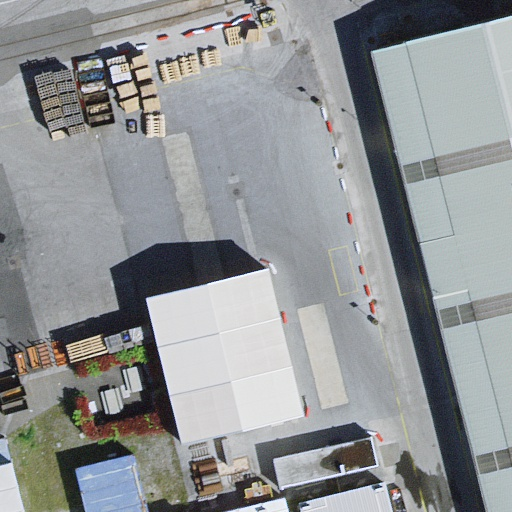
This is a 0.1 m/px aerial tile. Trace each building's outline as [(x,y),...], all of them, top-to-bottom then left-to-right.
[(511,511),(511,12),(376,46),(490,511),(511,511)] [(199,131),(137,147),(215,450),(277,434),(199,131)] [(331,304),(276,318),(304,425),(359,411),(331,304)] [(28,511),(18,455),(0,457),(0,511),(28,511)] [(76,511),(137,511),(126,465),(68,480),(76,511)] [(391,511),(386,490),(297,511),(391,511)]
